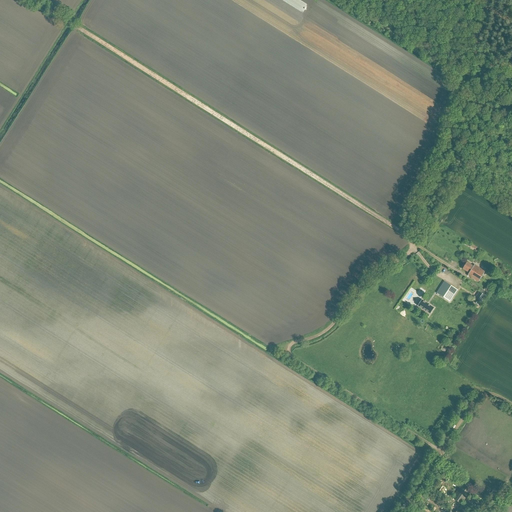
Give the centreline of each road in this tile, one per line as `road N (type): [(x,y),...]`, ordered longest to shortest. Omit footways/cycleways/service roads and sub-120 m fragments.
road 1 (track): [(33,0),(411,245)]
road 2 (track): [(411,245),(361,285),(325,331),(289,347),(440,451),(402,511)]
road 3 (track): [(457,88),(411,245)]
